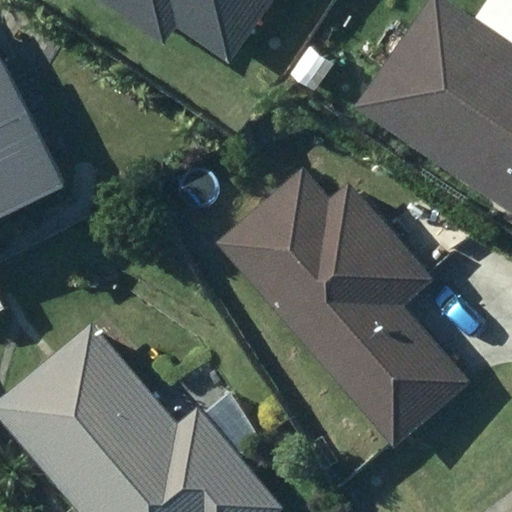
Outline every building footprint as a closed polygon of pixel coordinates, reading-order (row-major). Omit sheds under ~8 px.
[(107,0),(176,46),(187,29),(243,66),(286,0),(107,0)] [(422,0),(360,93),(511,195),(511,34),(461,0),(422,0)] [(0,223),(73,188),(10,56),(0,60),(0,223)] [(394,308),(429,278),(355,192),(336,209),(309,177),(235,242),(403,435),(466,380),(411,318),(406,322),(394,308)] [(265,438),(231,391),(185,428),(98,325),(2,407),(92,511),(91,511),(286,511),(292,507),(247,454),(265,438)]
